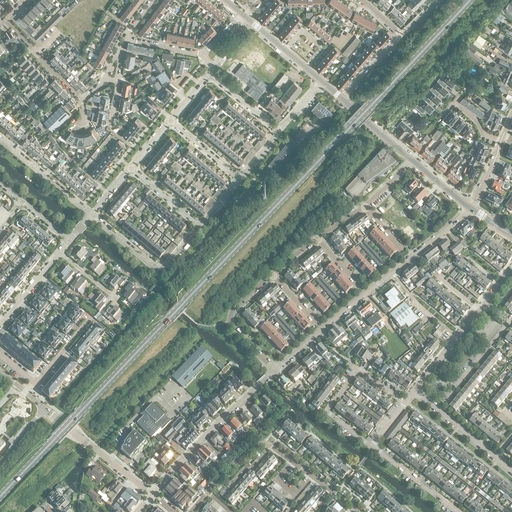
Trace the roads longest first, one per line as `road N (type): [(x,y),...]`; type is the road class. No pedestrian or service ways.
road 1 (primary): [(468,0),(0,496)]
road 2 (tertiary): [(274,370),(470,208)]
road 3 (tertiary): [(153,494),(274,370)]
road 4 (residential): [(198,226),(159,269),(91,214)]
road 5 (tertiary): [(153,494),(43,408)]
road 6 (residential): [(92,317),(38,381),(0,353)]
road 7 (residential): [(274,370),(230,319),(272,275)]
road 8 (residential): [(272,275),(316,323),(358,286)]
